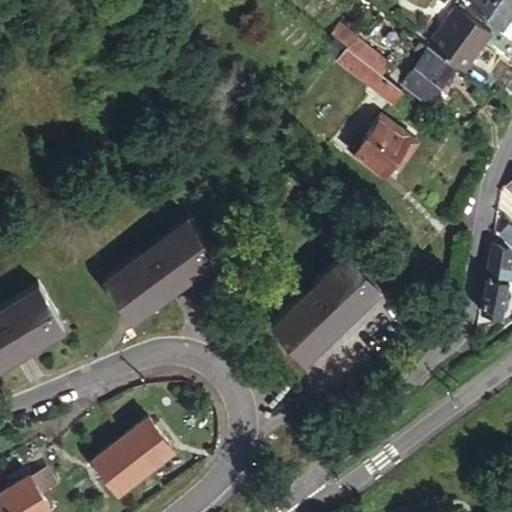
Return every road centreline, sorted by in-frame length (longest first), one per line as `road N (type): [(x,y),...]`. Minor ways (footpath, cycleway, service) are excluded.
road 1 (residential): [(306,511),(308,473),(446,321),(511,120)]
road 2 (residential): [(0,412),(160,353),(201,350),(235,376),(249,417),(244,443),(179,511)]
road 3 (residential): [(511,357),(312,511)]
